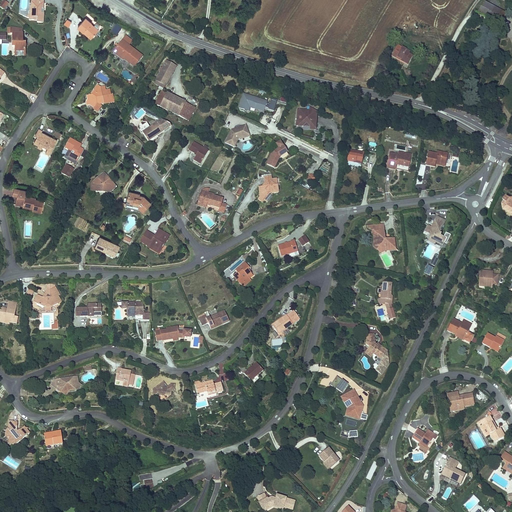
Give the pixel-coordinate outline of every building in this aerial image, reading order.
[(6,7),(8,3),(4,0),(0,6),(0,7),(4,10),(5,9),(6,7)] [(44,18),(44,13),(41,13),(42,9),(43,9),(43,0),(31,0),(31,6),(33,6),(32,11),(30,10),(30,15),(28,15),(27,18),(29,18),(29,20),(37,21),(37,23),(42,23),(42,18),(44,18)] [(507,14),(483,1),(476,12),(500,25),(502,23),(504,18),(507,14)] [(99,30),(91,24),(92,23),(86,18),(78,27),(84,32),(85,31),(92,37),(99,30)] [(118,35),(121,26),(114,24),(111,33),(118,35)] [(23,42),(23,34),(23,29),(10,27),(10,33),(10,34),(13,34),(13,42),(15,42),(15,46),(15,53),(25,53),(25,42),(23,42)] [(143,55),(129,45),(133,40),(126,35),(119,45),(121,46),(120,47),(118,46),(114,52),(123,59),(124,58),(125,56),(136,64),(143,55)] [(415,53),(397,44),(391,57),(409,65),(415,53)] [(136,64),(125,56),(124,58),(134,66),(136,64)] [(167,82),(176,66),(166,61),(162,68),(161,67),(159,71),(160,72),(158,77),(167,82)] [(167,82),(158,77),(156,80),(165,85),(167,82)] [(114,102),(113,95),(111,95),(107,96),(105,91),(105,90),(105,87),(100,87),(97,85),(93,91),(94,92),(92,95),(87,96),(88,102),(94,106),(94,108),(93,108),(98,111),(101,106),(99,104),(114,102)] [(160,107),(167,93),(162,91),(155,104),(160,107)] [(179,116),(186,103),(167,93),(160,107),(179,116)] [(268,102),(244,93),(239,108),(249,112),(251,108),(264,112),(266,108),(269,109),(268,110),(274,113),(278,102),(272,100),(270,105),(267,104),(268,102)] [(187,120),(194,107),(186,103),(179,116),(187,120)] [(188,121),(195,108),(194,107),(187,120),(188,121)] [(134,117),(137,120),(145,113),(141,109),(134,117)] [(312,120),(313,115),(316,115),(316,111),(309,111),(298,110),(296,125),(303,126),(310,126),(316,127),(316,121),(312,120)] [(157,123),(164,133),(173,127),(172,125),(162,120),(157,123)] [(164,133),(157,123),(150,128),(147,123),(139,130),(142,134),(143,133),(149,141),(155,137),(156,138),(164,133)] [(234,132),(231,130),(225,143),(234,147),(238,139),(249,135),(246,126),(235,129),(235,131),(234,132)] [(57,141),(42,132),(43,131),(39,129),(35,135),(37,136),(39,137),(37,140),(36,139),(34,143),(39,145),(40,143),(43,145),(48,148),(45,153),(49,155),(57,141)] [(62,134),(56,130),(53,134),(60,138),(62,134)] [(77,161),(84,150),(80,148),(77,146),(79,143),(70,138),(65,147),(69,149),(72,151),(69,157),(77,161)] [(201,162),(208,151),(206,150),(203,148),(193,142),(189,150),(195,154),(197,154),(194,158),(201,162)] [(280,156),(287,152),(283,145),(282,145),(280,142),(276,144),(278,148),(273,151),(267,164),(274,168),(279,158),(278,157),(279,155),(280,156)] [(77,161),(69,157),(72,151),(69,149),(64,158),(75,164),(77,161)] [(86,159),(89,152),(84,150),(81,156),(86,159)] [(361,168),(364,153),(349,150),(346,164),(361,168)] [(436,161),(446,163),(448,153),(437,151),(437,154),(428,152),(425,166),(434,168),(435,164),(436,161)] [(396,165),(409,168),(410,159),(398,156),(390,155),(387,166),(396,168),(396,165)] [(69,178),(74,169),(66,165),(61,173),(69,178)] [(115,186),(112,182),(108,182),(109,178),(104,173),(91,184),(91,191),(98,191),(100,189),(104,190),(107,192),(115,186)] [(278,193),(277,185),(279,185),(279,178),(277,179),(272,179),(272,182),(267,183),(267,186),(263,186),(259,187),(260,196),(259,197),(264,201),(270,193),(271,192),(272,192),(272,193),(278,193)] [(44,202),(36,200),(36,198),(26,196),(27,191),(14,188),(13,195),(18,196),(16,204),(23,206),(24,204),(34,207),(33,209),(33,211),(42,213),(44,202)] [(151,203),(144,196),(137,195),(138,193),(130,191),(127,201),(139,204),(139,207),(143,211),(151,203)] [(221,203),(223,199),(213,196),(214,195),(208,193),(206,192),(205,196),(203,196),(201,200),(199,200),(197,205),(206,208),(207,204),(207,203),(211,204),(210,205),(220,208),(221,203)] [(502,209),(511,216),(511,197),(508,198),(504,196),(501,201),(502,201),(500,204),(502,209)] [(436,223),(441,224),(444,218),(437,215),(431,230),(433,231),(436,223)] [(385,237),(384,222),(367,223),(369,232),(373,231),(372,245),(380,251),(397,248),(395,237),(385,237)] [(445,235),(441,234),(439,229),(441,224),(436,223),(433,231),(431,230),(427,229),(426,233),(428,234),(429,232),(433,234),(431,239),(436,241),(445,244),(446,243),(447,243),(451,233),(446,231),(445,235)] [(163,247),(169,236),(161,231),(157,238),(155,236),(146,231),(141,241),(145,243),(144,244),(149,247),(150,246),(157,250),(159,247),(162,249),(163,248),(163,247)] [(304,236),(299,240),(303,246),(309,243),(304,236)] [(120,246),(100,237),(95,247),(104,251),(104,249),(106,250),(106,251),(111,254),(113,249),(118,252),(120,246)] [(281,256),(298,252),(295,241),(278,246),(281,256)] [(157,250),(150,246),(149,247),(148,248),(159,254),(162,249),(159,247),(157,250)] [(439,255),(435,254),(430,263),(436,267),(440,259),(438,257),(439,255)] [(236,278),(239,282),(242,281),(244,284),(250,279),(249,278),(248,276),(251,273),(248,269),(250,268),(250,263),(245,263),(244,262),(243,264),(236,270),(238,273),(240,275),(236,278)] [(431,275),(433,267),(427,265),(425,274),(431,275)] [(493,281),(490,281),(490,275),(490,272),(477,271),(477,285),(493,286),(493,281)] [(242,281),(239,282),(243,287),(251,281),(250,279),(244,284),(242,281)] [(396,299),(393,299),(393,292),(394,281),(386,281),(386,283),(386,288),(383,288),(381,288),(380,291),(384,291),(384,297),(389,297),(389,303),(396,303),(396,299)] [(45,308),(51,308),(58,304),(58,303),(61,301),(58,296),(60,295),(55,287),(55,284),(47,284),(47,288),(48,288),(43,298),(38,295),(34,302),(43,307),(45,308)] [(383,306),(389,303),(389,297),(384,297),(384,291),(380,291),(381,297),(383,306)] [(362,298),(373,301),(375,296),(364,292),(362,298)] [(13,321),(13,323),(17,323),(18,317),(14,317),(17,304),(9,302),(7,309),(7,312),(2,311),(0,310),(0,319),(9,322),(9,320),(13,321)] [(127,303),(127,309),(127,316),(134,316),(143,316),(143,320),(150,320),(150,314),(143,314),(143,313),(144,313),(143,302),(127,303)] [(93,317),(93,315),(93,312),(101,312),(101,304),(87,304),(87,308),(80,308),(76,308),(76,317),(80,317),(93,317)] [(396,315),(393,307),(387,309),(389,317),(396,315)] [(215,327),(214,326),(222,322),(223,324),(229,321),(225,310),(210,317),(208,312),(198,316),(202,326),(208,323),(211,329),(215,327)] [(272,325),(278,334),(293,324),(292,323),(299,319),(294,311),(287,315),(286,315),(272,325)] [(454,335),(463,340),(468,329),(467,328),(460,325),(450,320),(445,332),(453,336),(454,335)] [(163,341),(173,339),(174,339),(173,337),(177,336),(177,338),(180,338),(183,338),(184,337),(190,337),(191,330),(184,330),(184,331),(178,331),(178,326),(167,328),(167,330),(156,332),(157,341),(163,340),(163,341)] [(392,354),(393,351),(387,347),(384,347),(381,345),(380,343),(379,334),(372,335),(373,342),(371,345),(375,347),(374,349),(372,351),(378,355),(380,354),(386,358),(388,354),(392,354)] [(489,347),(497,351),(502,341),(493,337),(493,338),(485,334),(480,346),(488,349),(489,347)] [(257,363),(244,373),(251,381),(254,385),(261,379),(258,375),(263,371),(257,363)] [(116,379),(120,379),(124,380),(123,381),(123,384),(129,385),(129,384),(130,374),(131,371),(125,370),(125,372),(121,371),(121,370),(122,369),(118,368),(116,379)] [(51,384),(56,388),(56,387),(63,392),(68,391),(78,390),(81,385),(78,382),(77,377),(54,380),(51,384)] [(348,385),(336,378),(331,388),(343,395),(348,385)] [(163,380),(153,389),(153,393),(155,395),(158,393),(160,395),(159,395),(159,397),(160,399),(162,399),(164,398),(165,396),(164,396),(166,394),(169,397),(171,394),(172,391),(168,386),(163,380)] [(207,391),(208,396),(216,394),(216,393),(223,391),(221,382),(214,384),(213,380),(201,383),(200,381),(195,382),(196,385),(195,385),(198,394),(207,391)] [(56,387),(56,388),(65,395),(68,391),(63,392),(56,387)] [(354,391),(342,400),(349,410),(347,417),(368,421),(369,417),(362,415),(364,404),(354,391)] [(462,407),(473,405),(471,394),(460,396),(461,399),(458,400),(457,397),(457,394),(446,396),(449,409),(457,408),(458,411),(463,410),(462,407)] [(16,431),(17,422),(18,418),(9,416),(9,422),(8,429),(7,434),(9,437),(15,445),(29,434),(26,429),(27,428),(25,428),(24,427),(18,431),(16,431)] [(495,442),(505,436),(500,427),(497,429),(493,421),(491,422),(488,416),(478,422),(481,428),(486,425),(491,434),(495,442)] [(488,435),(491,434),(486,425),(481,428),(482,429),(485,428),(488,435)] [(63,444),(61,431),(51,433),(52,435),(44,436),(46,446),(54,445),(63,444)] [(419,445),(427,449),(432,440),(425,436),(424,437),(416,432),(411,441),(418,446),(419,445)] [(340,460),(328,446),(317,455),(329,469),(340,460)] [(511,472),(511,461),(511,463),(509,461),(508,456),(504,453),(500,460),(502,462),(504,462),(505,466),(506,470),(511,472)] [(461,485),(466,477),(456,471),(460,463),(451,459),(449,464),(453,465),(446,477),(461,485)] [(443,475),(446,477),(453,465),(449,464),(443,475)] [(503,470),(511,476),(511,475),(511,472),(506,470),(505,466),(503,470)] [(140,485),(141,490),(154,488),(154,484),(155,484),(155,482),(153,483),(153,478),(143,480),(144,485),(140,485)] [(267,496),(264,492),(258,495),(259,499),(257,501),(263,511),(273,507),(294,510),(296,499),(285,496),(276,494),(267,496)]
